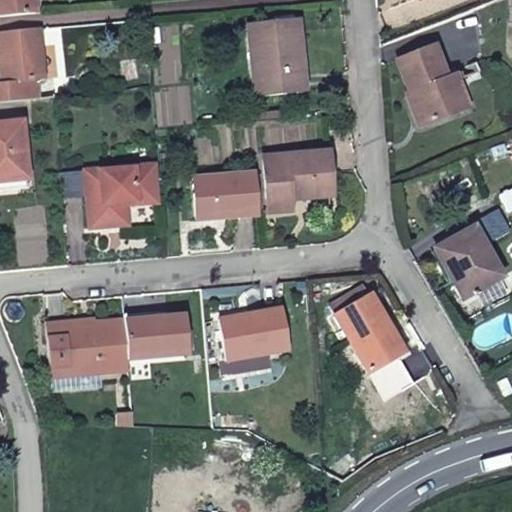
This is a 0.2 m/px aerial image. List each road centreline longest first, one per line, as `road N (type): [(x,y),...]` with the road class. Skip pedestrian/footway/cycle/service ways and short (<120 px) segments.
road 1 (residential): [(0,286),(340,256),(378,245)]
road 2 (residential): [(378,245),(357,0)]
road 3 (residential): [(481,412),(378,245)]
road 4 (residential): [(32,511),(34,460),(0,358)]
road 5 (primary): [(371,511),(437,469),(511,448)]
